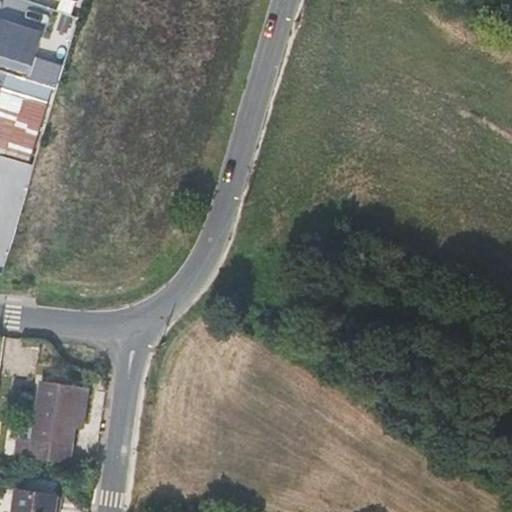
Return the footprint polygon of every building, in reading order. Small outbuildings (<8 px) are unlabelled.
[(0,98),(0,150),(36,160),(63,61),(27,52),(32,36),(0,27),(0,64),(8,67),(0,98)] [(0,250),(6,251),(9,219),(0,217),(0,250)] [(31,439),(29,457),(72,463),(78,427),(83,386),(40,380),(31,439)] [(91,387),(83,386),(78,427),(85,428),(91,387)] [(15,455),(29,457),(31,439),(17,436),(15,455)] [(14,511),(54,511),(57,495),(18,489),(14,511)]
